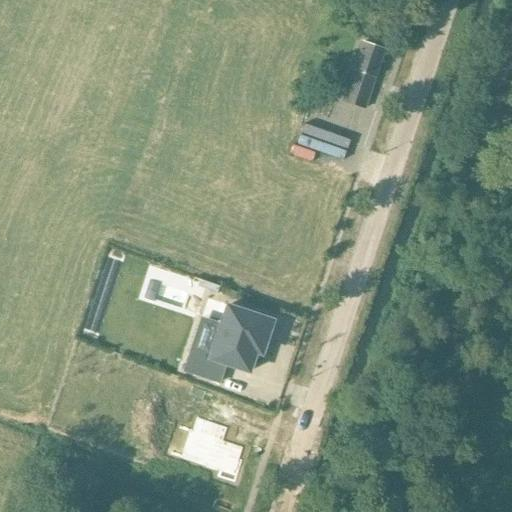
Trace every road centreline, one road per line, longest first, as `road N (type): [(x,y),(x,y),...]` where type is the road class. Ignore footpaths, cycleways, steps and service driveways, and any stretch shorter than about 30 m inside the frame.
road 1 (unclassified): [(278,511),(448,0)]
road 2 (track): [(476,511),(493,453),(492,290),(462,193),(511,19)]
